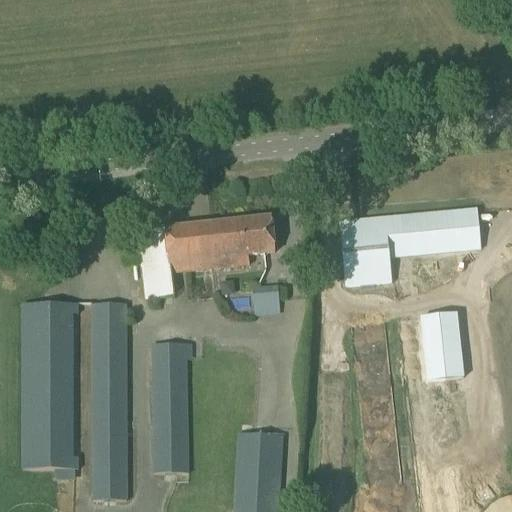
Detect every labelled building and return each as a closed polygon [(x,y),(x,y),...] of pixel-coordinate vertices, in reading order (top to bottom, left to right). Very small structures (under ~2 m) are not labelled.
[(389,260),(480,252),(476,211),(339,224),(344,289),(391,285),(389,260)] [(248,257),(275,254),(271,219),(138,233),(146,302),(173,299),(170,275),(249,267),(248,257)] [(413,263),(415,284),(440,281),(437,260),(413,263)] [(511,261),(475,284),(502,327),(511,320),(511,261)] [(412,263),(401,265),(403,282),(413,281),(412,263)] [(253,318),(278,317),(277,296),(251,297),(253,318)] [(72,462),(73,316),(77,316),(77,306),(21,306),(21,472),(78,472),(78,462),(72,462)] [(91,503),(125,503),(125,306),(91,306),(91,503)] [(455,315),(401,320),(420,511),(460,511),(454,448),(468,447),(455,315)] [(152,477),(187,477),(185,346),(150,347),(152,477)] [(511,348),(499,357),(511,377),(511,425),(498,434),(509,450),(511,447),(511,348)] [(278,511),(283,438),(236,436),(231,511),(278,511)] [(487,511),(511,511),(511,504),(489,501),(487,511)]
